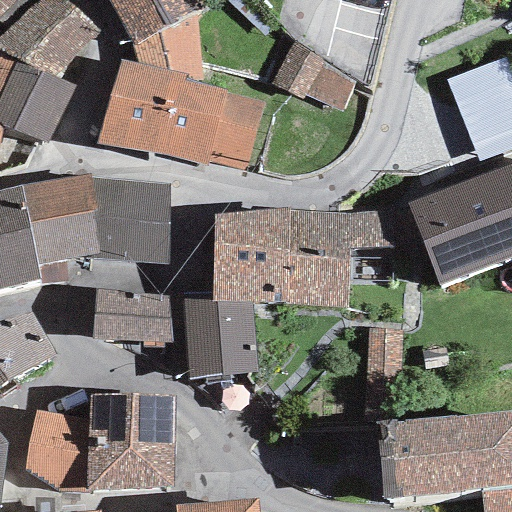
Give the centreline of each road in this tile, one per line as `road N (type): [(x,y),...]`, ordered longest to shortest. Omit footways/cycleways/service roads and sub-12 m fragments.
road 1 (residential): [(39,305),(89,348),(181,397),(277,493),(317,511)]
road 2 (residential): [(215,185),(305,191),(357,170),(380,141),(423,0)]
road 3 (residential): [(39,305),(91,286),(171,274),(185,263),(215,185)]
road 4 (residential): [(91,0),(107,35),(68,167)]
road 5 (residential): [(68,167),(110,164),(215,185)]
